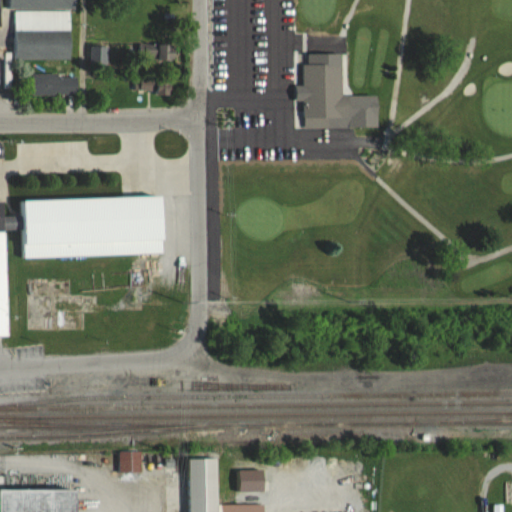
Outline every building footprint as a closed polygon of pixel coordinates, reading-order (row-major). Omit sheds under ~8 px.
[(6,0),(6,9),(14,9),(14,59),(70,60),(70,7),(75,7),(74,0),(6,0)] [(175,44),(138,44),(138,60),(175,60),(175,44)] [(346,127),(353,127),(366,127),(380,125),(377,94),(338,94),(342,48),(309,44),(306,131),(320,129),(346,127)] [(77,96),(77,74),(31,74),(31,96),(77,96)] [(140,89),(151,89),(151,80),(141,79),(140,89)] [(22,200),(23,258),(165,255),(163,197),(22,200)] [(190,511),(263,511),(263,504),(218,504),(218,459),(190,459),(190,511)] [(0,489),(0,511),(76,511),(77,491),(0,489)]
